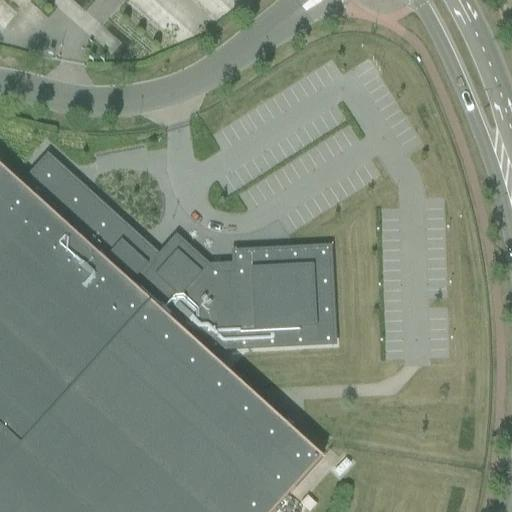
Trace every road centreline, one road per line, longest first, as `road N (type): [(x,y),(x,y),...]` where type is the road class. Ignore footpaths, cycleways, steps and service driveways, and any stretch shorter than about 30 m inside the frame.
road 1 (unknown): [(196,155),(93,175),(91,197),(126,226),(230,218),(228,177),(213,163)]
road 2 (unclassified): [(0,103),(168,100),(279,23)]
road 3 (unknown): [(196,155),(358,70),(394,86),(405,109)]
road 4 (tertiary): [(412,0),(507,186)]
road 5 (tertiary): [(507,186),(506,127),(455,0)]
